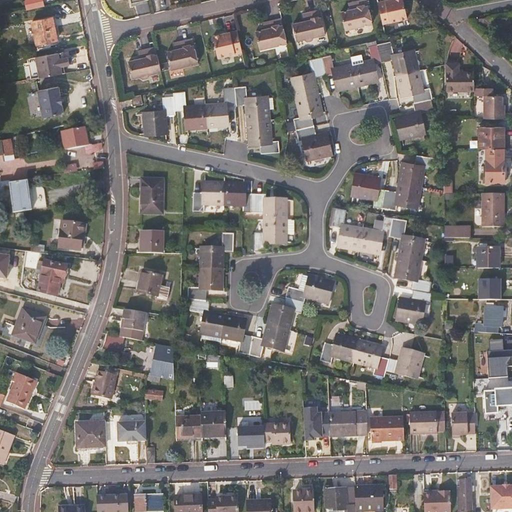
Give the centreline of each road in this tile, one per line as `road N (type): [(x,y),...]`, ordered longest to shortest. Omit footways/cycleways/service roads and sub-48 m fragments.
road 1 (residential): [(34,479),(511,460)]
road 2 (residential): [(34,479),(107,283),(118,206),(114,141)]
road 3 (residential): [(114,141),(317,190)]
road 4 (residential): [(96,34),(243,2)]
road 5 (residential): [(272,264),(237,271),(237,302),(249,307),(262,298),(270,272)]
road 6 (residential): [(351,152),(385,143),(379,115),(346,121),(344,144)]
